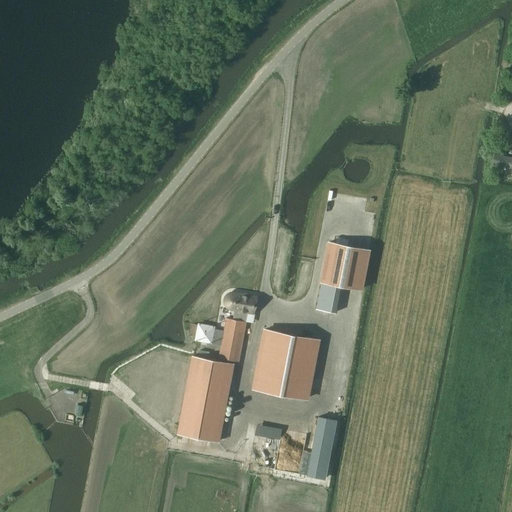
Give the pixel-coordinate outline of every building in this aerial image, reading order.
[(491,169),(511,172),(511,155),(495,152),(491,169)] [(330,242),(322,281),(361,289),(369,249),(330,242)] [(228,307),(231,308),(235,309),(233,319),(226,317),(219,358),(239,361),(246,321),(248,311),(253,312),(256,297),(234,293),(231,293),(228,295),(226,297),(225,301),(226,304),(228,307)] [(196,339),(210,342),(213,326),(200,323),(196,339)] [(265,329),(254,387),(307,397),(318,339),(265,329)] [(194,355),(179,434),(218,441),(233,362),(194,355)] [(77,404),(75,414),(81,415),(83,405),(77,404)] [(318,417),(307,475),(325,478),(336,421),(318,417)]
